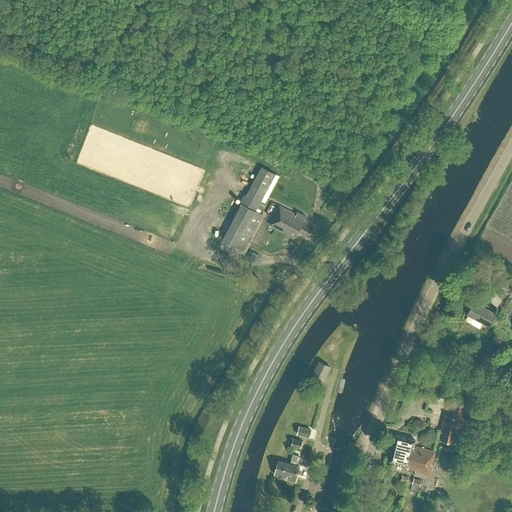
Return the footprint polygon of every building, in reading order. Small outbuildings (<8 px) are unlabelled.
[(236,182),(244,160),(236,158),(229,179),(236,182)] [(265,196),(276,173),(261,165),(246,194),(244,193),(239,202),(240,203),(222,238),(245,249),(263,214),(256,210),(263,195),(265,196)] [(93,200),(101,206),(106,199),(98,194),(93,200)] [(214,223),(222,206),(216,203),(208,220),(214,223)] [(296,213),(279,205),(269,224),(294,237),(297,231),(308,237),(314,225),(309,222),(309,221),(304,218),(306,215),(297,210),(296,213)] [(161,237),(167,227),(157,222),(152,232),(161,237)] [(511,277),(503,272),(497,283),(507,288),(511,278),(511,277)] [(466,314),(467,315),(465,319),(466,321),(469,323),(472,322),(474,318),(488,326),(495,314),(473,302),(466,314)] [(317,384),(319,385),(322,380),(324,376),(329,366),(320,361),(310,381),(317,384)] [(446,416),(440,440),(452,443),(455,443),(461,420),(458,419),(446,416)] [(297,434),(309,438),(312,429),(300,426),(297,434)] [(406,470),(427,475),(433,451),(413,446),(414,440),(395,435),(388,461),(407,466),(406,470)] [(292,438),(291,444),(300,447),(302,440),(292,438)] [(286,477),(286,479),(294,481),(299,465),(296,465),(298,455),(292,453),(290,463),(278,460),(275,474),(286,477)] [(421,480),(413,477),(411,483),(419,486),(421,480)]
